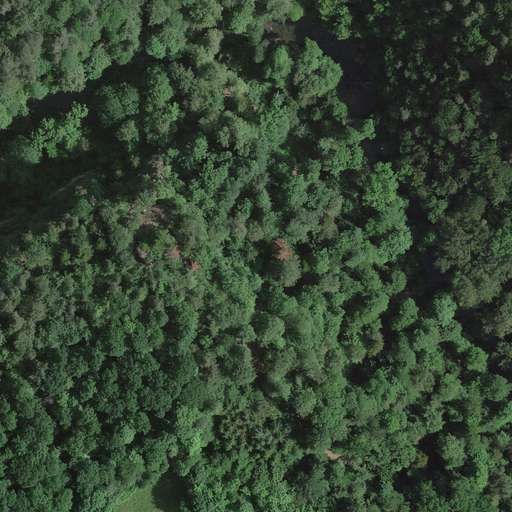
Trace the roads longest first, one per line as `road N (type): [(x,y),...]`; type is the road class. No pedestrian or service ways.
road 1 (track): [(0,189),(165,98),(218,94),(251,106),(350,193),(433,333),(511,430)]
road 2 (track): [(0,364),(140,418),(203,511)]
